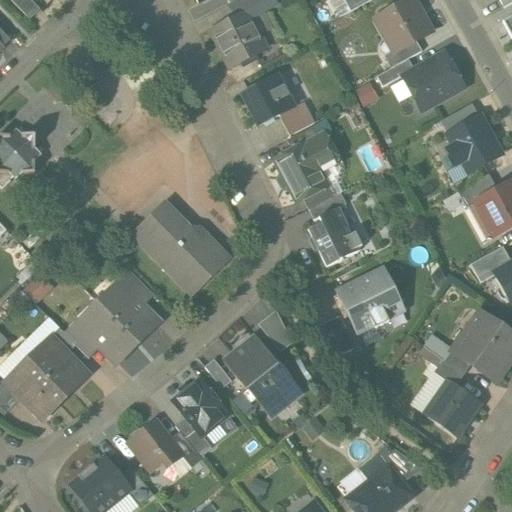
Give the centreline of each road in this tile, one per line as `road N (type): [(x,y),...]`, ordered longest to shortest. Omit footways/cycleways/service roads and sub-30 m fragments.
road 1 (residential): [(154,0),(203,71),(268,210),(273,258),(249,296),(207,336),(117,413),(27,471)]
road 2 (residential): [(96,0),(0,91)]
road 3 (residential): [(451,0),(511,108)]
